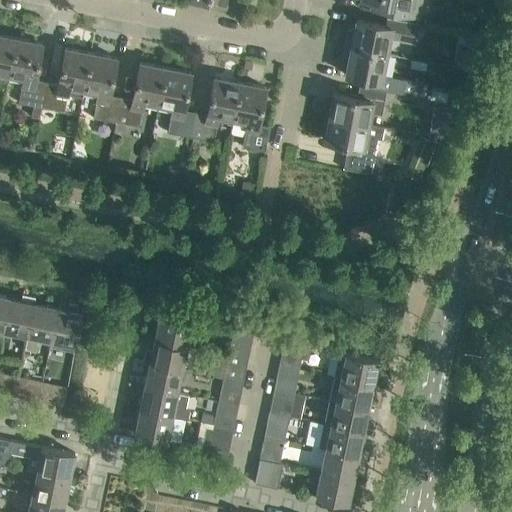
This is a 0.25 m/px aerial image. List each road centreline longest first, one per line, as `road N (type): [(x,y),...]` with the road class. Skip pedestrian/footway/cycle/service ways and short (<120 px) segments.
road 1 (tertiary): [(508,162),(437,337),(410,511)]
road 2 (tertiary): [(467,511),(506,259),(508,162)]
road 3 (residential): [(321,511),(102,460)]
road 4 (residential): [(278,33),(254,37),(62,0)]
road 5 (residential): [(107,438),(135,305)]
